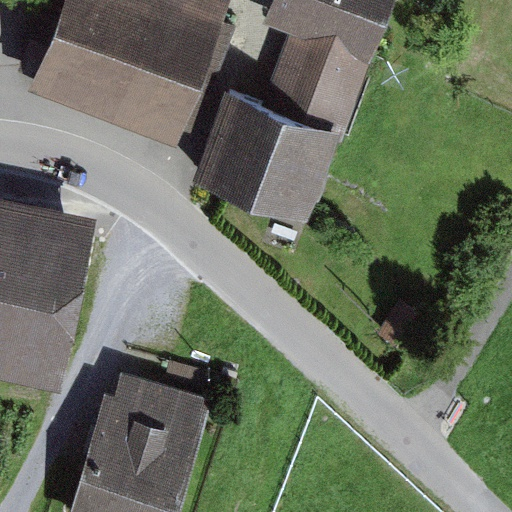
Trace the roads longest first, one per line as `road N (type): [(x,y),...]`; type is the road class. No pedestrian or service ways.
road 1 (residential): [(483,511),(160,210),(83,167),(0,144)]
road 2 (track): [(511,288),(411,444)]
